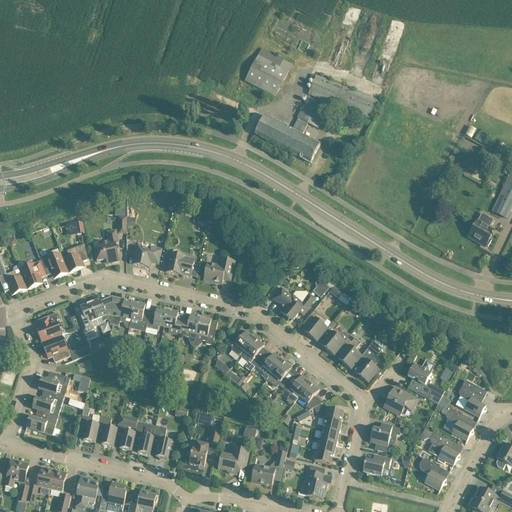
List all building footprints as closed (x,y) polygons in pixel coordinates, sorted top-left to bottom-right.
[(292,67),(284,63),(285,61),(262,50),(245,83),(276,99),(292,67)] [(315,79),(309,96),(371,121),(378,103),(315,79)] [(311,164),(315,155),(320,146),(303,137),(308,126),(317,131),(328,110),(315,104),(316,101),(309,97),(298,120),(299,120),(293,132),(264,117),(255,135),(311,164)] [(507,222),(511,210),(511,171),(492,214),(507,222)] [(196,225),(209,228),(212,216),(202,214),(201,217),(198,217),(196,225)] [(490,228),(494,221),(482,214),(468,238),(486,248),(492,237),(493,237),(494,235),(493,235),(495,231),(490,228)] [(127,219),(127,228),(136,228),(136,219),(127,219)] [(77,235),(85,234),(83,222),(75,224),(77,235)] [(119,243),(117,234),(116,232),(107,234),(109,242),(94,245),(97,263),(107,261),(107,263),(112,262),(112,264),(120,263),(116,244),(119,243)] [(15,238),(9,240),(12,247),(18,244),(15,238)] [(69,256),(63,258),(70,275),(80,271),(85,269),(83,263),(89,261),(85,245),(67,252),(69,256)] [(150,269),(152,264),(159,265),(162,251),(150,248),(150,251),(135,248),(133,257),(135,258),(133,265),(150,269)] [(191,278),(194,268),(195,261),(186,258),(171,254),(167,273),(182,277),(182,276),(191,278)] [(56,256),(41,262),(46,275),(52,273),(52,275),(55,281),(60,279),(70,275),(63,258),(58,260),(56,256)] [(235,263),(226,260),(223,260),(221,267),(208,265),(204,282),(222,286),(224,277),(232,279),(235,263)] [(19,267),(28,291),(43,285),(41,280),(40,277),(46,275),(41,262),(26,268),(24,265),(22,263),(19,264),(19,267)] [(9,275),(0,278),(0,280),(3,290),(4,291),(5,294),(11,292),(13,297),(18,295),(28,291),(19,267),(17,267),(16,268),(15,270),(14,271),(14,273),(9,275)] [(284,278),(280,283),(287,288),(290,283),(284,278)] [(317,288),(313,293),(321,299),(330,289),(319,280),(316,284),(316,288),(317,288)] [(347,307),(351,301),(334,288),(330,293),(347,307)] [(292,298),(289,295),(281,289),(273,299),(283,307),(282,308),(283,309),(280,313),(292,323),(300,314),(303,317),(309,310),(308,309),(315,300),(310,296),(303,305),(293,296),(292,298)] [(115,322),(113,306),(113,305),(104,309),(101,300),(91,304),(100,327),(105,325),(104,322),(109,321),(110,325),(114,326),(115,322)] [(351,301),(347,307),(344,311),(350,315),(357,305),(351,301)] [(130,330),(135,304),(125,302),(123,308),(113,306),(115,322),(114,326),(119,327),(120,323),(124,324),(124,325),(126,329),(130,330)] [(94,329),(100,327),(91,304),(81,308),(84,316),(78,319),(84,335),(95,331),(94,329)] [(146,306),(135,304),(130,330),(146,333),(147,329),(150,314),(144,313),(146,306)] [(164,329),(168,311),(158,309),(156,316),(150,314),(147,329),(158,332),(159,327),(164,329)] [(180,337),(183,325),(177,324),(179,314),(168,311),(164,329),(170,330),(169,334),(180,337)] [(317,343),(327,331),(328,329),(324,326),(326,322),(314,312),(309,319),(313,322),(308,329),(311,332),(308,336),(317,343)] [(42,327),(37,330),(39,335),(42,345),(68,335),(67,332),(63,331),(61,332),(57,322),(60,320),(58,314),(42,320),(45,326),(42,327)] [(378,321),(369,314),(366,319),(374,326),(378,321)] [(195,347),(201,319),(191,317),(188,326),(183,325),(180,337),(190,339),(189,341),(192,347),(195,347)] [(206,345),(213,347),(216,332),(210,330),(212,321),(201,319),(195,347),(198,348),(202,345),(203,342),(207,343),(206,345)] [(344,333),(341,334),(336,330),(339,326),(334,322),(328,329),(327,331),(332,334),(325,343),(328,345),(325,349),(334,357),(345,344),(351,337),(348,334),(344,333)] [(399,336),(402,330),(390,324),(387,330),(384,329),(382,332),(385,334),(385,335),(389,337),(387,340),(395,344),(399,337),(399,336)] [(245,354),(258,338),(253,334),(252,336),(247,332),(243,337),(239,333),(228,345),(234,350),(236,347),(245,354)] [(68,335),(42,345),(46,355),(48,360),(53,358),(55,365),(66,360),(71,358),(65,342),(67,341),(69,337),(68,335)] [(362,357),(355,351),(361,345),(351,337),(345,344),(350,347),(342,357),(345,359),(342,363),(351,371),(362,357)] [(260,363),(268,353),(263,349),(265,347),(260,343),(262,341),(258,338),(245,354),(241,359),(247,364),(249,362),(251,363),(249,365),(249,371),(252,373),(256,368),(260,363)] [(367,361),(359,371),(363,373),(359,377),(369,384),(375,377),(379,380),(384,374),(380,370),(380,371),(375,367),(378,364),(378,362),(378,359),(378,358),(377,357),(383,350),(374,343),(368,350),(362,357),(367,361)] [(128,344),(127,350),(138,353),(140,347),(128,344)] [(141,353),(148,354),(150,347),(143,345),(141,353)] [(101,352),(100,351),(98,346),(92,349),(95,354),(101,352)] [(92,355),(92,354),(90,349),(82,353),(84,358),(92,355)] [(175,360),(176,355),(166,352),(164,358),(175,360)] [(413,354),(408,361),(413,364),(417,356),(413,354)] [(184,363),(185,363),(186,357),(176,355),(175,360),(174,361),(184,363)] [(267,382),(283,362),(275,355),(265,367),(260,363),(256,368),(264,374),(262,377),(267,382)] [(456,357),(453,363),(458,366),(461,360),(456,357)] [(421,387),(417,394),(438,406),(445,393),(430,385),(432,382),(429,381),(432,375),(431,375),(435,366),(427,361),(422,370),(414,366),(408,377),(413,380),(414,384),(421,387)] [(295,375),(290,371),(292,369),(283,362),(267,382),(277,389),(279,386),(283,390),(295,375)] [(67,379),(63,377),(53,374),(51,381),(43,379),(39,391),(56,396),(57,396),(59,389),(64,390),(67,379)] [(302,377),(300,379),(295,375),(283,390),(291,396),(287,399),(294,405),(300,398),(311,384),(302,377)] [(243,384),(246,379),(242,376),(239,380),(235,384),(240,388),(243,384)] [(462,399),(457,407),(480,419),(484,412),(486,412),(486,409),(487,407),(481,404),(487,393),(466,382),(459,393),(461,398),(462,399)] [(310,412),(314,409),(323,404),(315,398),(320,391),(311,384),(300,398),(308,405),(306,408),(310,412)] [(418,401),(403,393),(395,389),(384,408),(400,417),(405,408),(412,412),(418,401)] [(59,418),(65,398),(57,396),(56,396),(54,403),(37,398),(33,410),(38,411),(59,418)] [(267,410),(274,402),(270,398),(263,407),(267,410)] [(83,410),(85,405),(70,400),(68,405),(83,410)] [(267,410),(271,414),(278,406),(274,402),(267,410)] [(469,420),(450,410),(440,404),(437,409),(442,412),(442,413),(447,416),(446,417),(448,421),(457,426),(452,434),(467,443),(474,430),(466,426),(469,420)] [(177,409),(175,417),(187,420),(189,412),(177,409)] [(325,420),(342,424),(341,424),(344,413),(328,410),(327,414),(322,413),(321,419),(325,420)] [(55,429),(59,418),(38,411),(36,419),(31,417),(27,429),(45,435),(47,427),(55,429)] [(200,415),(198,425),(210,428),(213,418),(200,415)] [(281,421),(287,427),(292,421),(286,415),(281,421)] [(83,417),(81,423),(87,425),(84,441),(95,444),(96,444),(98,436),(97,436),(100,426),(92,424),(93,419),(88,418),(83,417)] [(118,430),(117,432),(118,432),(124,433),(120,449),(132,452),(133,447),(136,436),(135,436),(137,429),(138,424),(139,421),(121,417),(119,425),(118,425),(117,430),(118,430)] [(100,426),(97,436),(98,436),(104,437),(102,445),(114,448),(118,432),(117,432),(118,430),(117,430),(110,428),(112,420),(101,418),(100,426)] [(339,435),(342,424),(325,420),(325,421),(326,421),(324,431),(339,435)] [(136,436),(133,447),(139,448),(138,454),(150,456),(152,448),(156,430),(144,427),(145,425),(138,424),(137,429),(135,436),(136,436)] [(374,430),(370,444),(376,445),(375,451),(387,454),(390,441),(393,442),(397,440),(397,436),(400,437),(402,430),(393,428),(386,426),(382,425),(380,432),(374,430)] [(156,430),(152,448),(158,449),(156,458),(158,458),(159,461),(162,459),(168,460),(171,448),(173,446),(172,444),(172,442),(165,441),(167,430),(157,428),(156,428),(156,427),(156,430)] [(406,435),(416,437),(418,430),(408,428),(406,435)] [(217,447),(221,431),(213,429),(209,445),(217,447)] [(426,429),(421,439),(425,441),(429,440),(431,440),(432,445),(433,445),(438,448),(434,455),(439,458),(438,459),(439,460),(438,462),(445,465),(446,463),(454,467),(460,455),(453,451),(456,445),(447,440),(434,433),(426,429)] [(337,445),(339,435),(324,431),(321,442),(337,445)] [(74,440),(66,437),(64,444),(72,447),(74,440)] [(334,456),(337,445),(321,442),(319,452),(318,452),(334,456)] [(191,458),(190,465),(204,469),(207,459),(209,449),(210,447),(195,443),(193,451),(191,458)] [(498,457),(497,460),(498,461),(497,464),(498,469),(503,471),(509,461),(511,462),(511,446),(511,445),(509,448),(505,445),(498,457)] [(287,454),(289,448),(281,446),(280,453),(279,452),(275,468),(284,470),(284,468),(286,461),(287,454)] [(247,468),(249,458),(250,452),(233,448),(232,457),(222,455),(218,470),(222,471),(228,472),(229,474),(236,476),(239,466),(247,468)] [(334,456),(318,452),(315,463),(331,467),(334,456)] [(366,461),(363,473),(365,474),(367,477),(370,475),(389,480),(391,471),(389,471),(392,461),(377,457),(375,457),(373,463),(366,461)] [(442,470),(423,460),(420,467),(421,471),(430,476),(425,484),(440,492),(447,480),(439,476),(442,470)] [(293,470),(294,463),(286,461),(284,468),(293,470)] [(25,485),(27,477),(29,468),(22,466),(22,464),(11,462),(5,488),(14,490),(15,483),(25,485)] [(272,486),(276,471),(255,467),(251,483),(265,486),(266,485),(272,486)] [(41,476),(34,475),(30,489),(38,491),(38,494),(49,496),(50,491),(55,472),(42,469),(41,476)] [(63,494),(65,484),(67,474),(55,472),(50,491),(63,494)] [(324,476),(309,472),(306,484),(310,485),(307,497),(324,501),(327,485),(323,484),(324,476)] [(96,501),(97,498),(99,488),(98,488),(99,487),(98,487),(98,483),(90,481),(90,480),(82,478),(77,497),(79,497),(76,508),(83,510),(85,503),(87,504),(88,499),(96,501)] [(101,504),(99,511),(122,511),(125,504),(127,494),(125,494),(126,488),(112,485),(110,494),(108,504),(108,505),(101,504)] [(25,511),(27,503),(30,489),(22,487),(18,503),(16,511),(25,511)] [(30,489),(27,503),(35,504),(38,494),(38,491),(30,489)] [(477,511),(489,511),(497,498),(481,489),(470,508),(477,511)] [(511,496),(505,492),(500,500),(511,505),(511,496)] [(153,511),(157,497),(141,493),(138,507),(131,505),(129,511),(153,511)] [(62,496),(58,511),(68,511),(69,511),(72,498),(62,496)]
